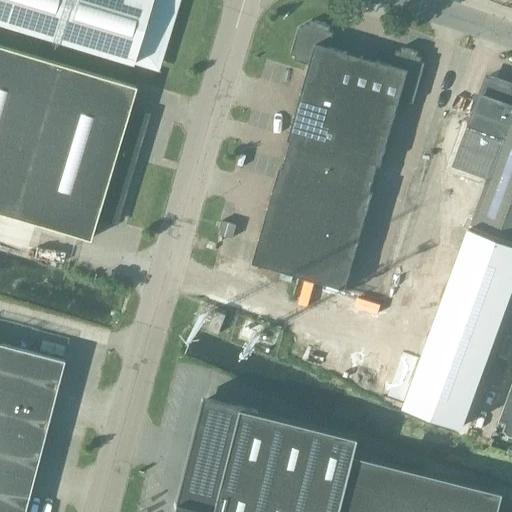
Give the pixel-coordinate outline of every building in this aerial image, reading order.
[(0,0),(0,24),(132,64),(150,69),(162,62),(180,0),(0,0)] [(284,168),(281,167),(253,263),(346,290),(373,193),(371,193),(378,166),(381,166),(400,100),(414,103),(425,64),(420,62),(422,58),(417,57),(418,52),(402,47),(401,52),(396,51),(392,66),(329,48),(334,33),(329,32),(330,27),(311,22),(309,26),(305,25),(304,29),(299,28),(292,55),(296,56),(295,60),(310,65),(289,140),(292,141),(284,168)] [(0,213),(89,240),(96,217),(115,223),(147,115),(128,110),(135,87),(0,46),(0,213)] [(489,176),(405,406),(463,427),(511,293),(511,85),(488,77),(457,164),(489,176)] [(222,221),(218,234),(233,238),(237,226),(222,221)] [(215,311),(208,329),(219,334),(226,315),(215,311)] [(252,329),(241,325),(237,335),(248,339),(252,329)] [(0,344),(0,511),(24,511),(64,361),(0,344)] [(192,391),(200,362),(189,359),(182,388),(192,391)] [(492,369),(488,382),(499,386),(504,374),(492,369)] [(511,383),(498,421),(505,423),(502,430),(505,431),(507,434),(509,436),(511,436),(511,383)] [(495,511),(500,493),(351,455),(355,437),(257,412),(257,410),(238,405),(202,396),(175,502),(174,506),(179,507),(177,511),(495,511)]
